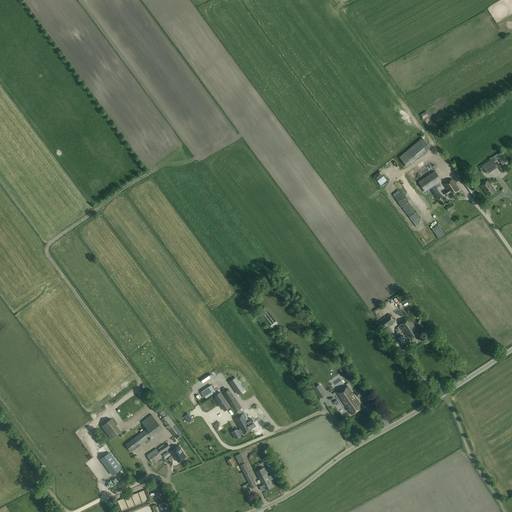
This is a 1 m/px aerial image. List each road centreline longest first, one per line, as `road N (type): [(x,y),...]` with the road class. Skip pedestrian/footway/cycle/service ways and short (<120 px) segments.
road 1 (unclassified): [(249,511),(511,349)]
road 2 (unknown): [(353,449),(323,413),(233,449),(213,432)]
